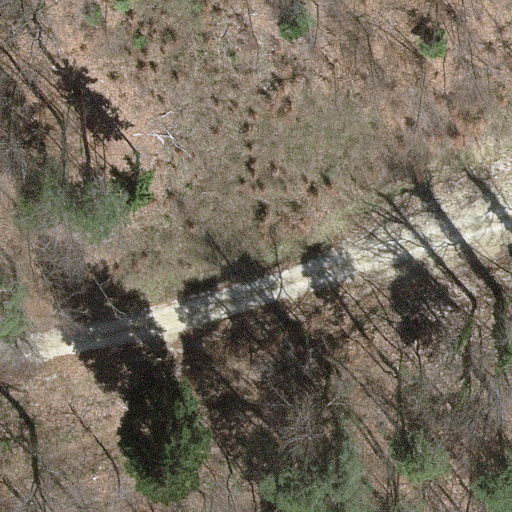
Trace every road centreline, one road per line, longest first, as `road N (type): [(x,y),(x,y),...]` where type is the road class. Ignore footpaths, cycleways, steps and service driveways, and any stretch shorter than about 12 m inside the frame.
road 1 (track): [(0,486),(295,365),(511,217)]
road 2 (track): [(0,350),(92,338),(511,214)]
